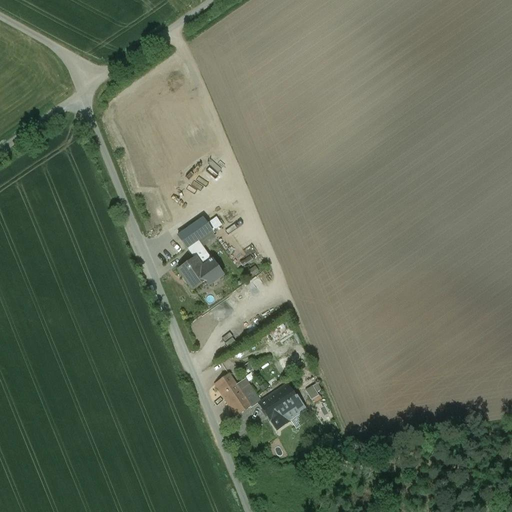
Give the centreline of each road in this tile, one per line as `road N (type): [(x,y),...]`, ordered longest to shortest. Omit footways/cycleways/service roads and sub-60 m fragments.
road 1 (unclassified): [(82,93),(245,511)]
road 2 (unclassified): [(82,93),(220,0)]
